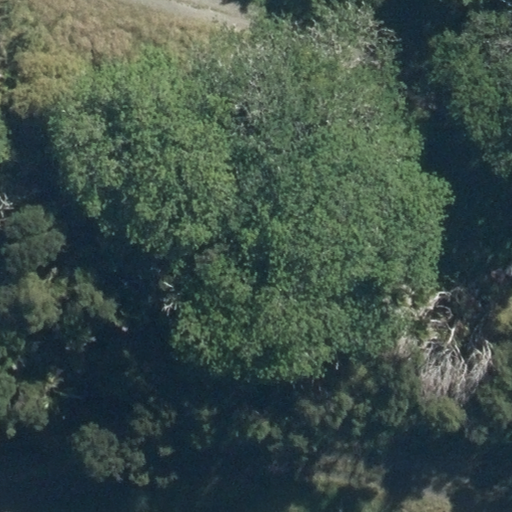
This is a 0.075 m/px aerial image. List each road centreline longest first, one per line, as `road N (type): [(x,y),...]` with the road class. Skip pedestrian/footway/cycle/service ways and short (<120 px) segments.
road 1 (track): [(70,511),(511,402)]
road 2 (track): [(172,0),(456,80),(511,158)]
